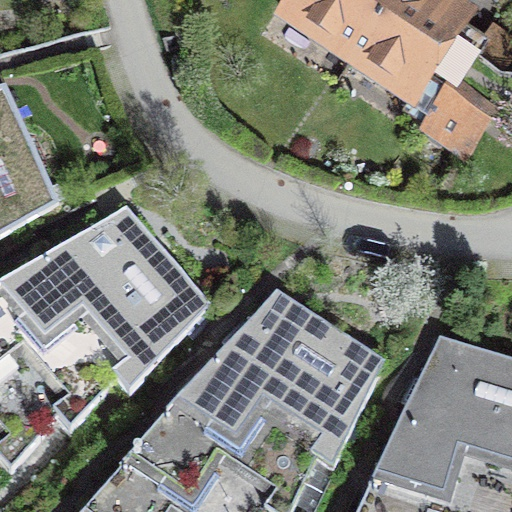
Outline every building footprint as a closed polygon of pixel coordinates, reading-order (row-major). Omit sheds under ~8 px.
[(416,91),(402,112),(465,153),(494,109),(458,85),(481,50),(456,34),(462,25),(422,0),(304,0),(296,13),(416,91)] [(6,88),(0,89),(0,243),(59,206),(40,164),(47,161),(35,135),(29,138),(6,88)] [(127,210),(0,290),(0,292),(13,308),(14,307),(28,321),(15,333),(44,366),(77,337),(67,325),(83,312),(128,366),(112,380),(116,384),(129,399),(210,308),(127,210)] [(0,390),(18,375),(8,364),(23,351),(69,404),(53,418),(58,423),(70,437),(116,384),(112,380),(128,366),(83,312),(67,325),(77,337),(44,366),(15,333),(28,321),(14,307),(13,308),(0,292),(0,390)] [(277,293),(166,419),(167,420),(178,408),(195,419),(196,417),(213,428),(204,442),(241,466),(265,429),(252,421),(263,404),(322,442),(311,460),(316,463),(333,474),(384,363),(379,360),(384,353),(357,336),(353,343),(277,293)] [(511,362),(440,341),(369,494),(370,494),(377,478),(397,484),(397,482),(416,488),(412,504),(436,511),(455,511),(466,474),(452,470),(458,451),(511,466),(511,362)] [(0,429),(11,442),(0,450),(0,461),(12,475),(58,423),(53,418),(69,404),(23,351),(8,364),(18,375),(0,390),(0,429)] [(166,419),(120,472),(121,473),(131,461),(149,472),(150,470),(166,481),(157,495),(183,511),(199,511),(219,483),(206,474),(217,457),(276,495),(265,511),(293,511),(316,463),(311,460),(322,442),(263,404),(252,421),(265,429),(241,466),(204,442),(213,428),(196,417),(195,419),(178,408),(167,420),(166,419)] [(0,450),(11,442),(0,429),(0,450)] [(369,494),(360,511),(511,511),(511,466),(458,451),(452,470),(466,474),(455,511),(436,511),(412,504),(416,488),(397,482),(397,484),(377,478),(370,494),(369,494)] [(120,472),(84,511),(170,511),(171,511),(172,511),(265,511),(276,495),(217,457),(206,474),(219,483),(199,511),(183,511),(157,495),(166,481),(150,470),(149,472),(131,461),(121,473),(120,472)]
